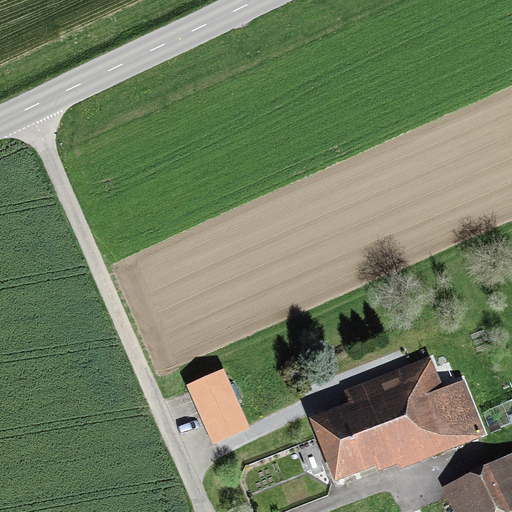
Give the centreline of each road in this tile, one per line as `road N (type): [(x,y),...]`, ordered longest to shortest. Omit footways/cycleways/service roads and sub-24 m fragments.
road 1 (residential): [(28,108),(200,511)]
road 2 (secondary): [(28,108),(253,0)]
